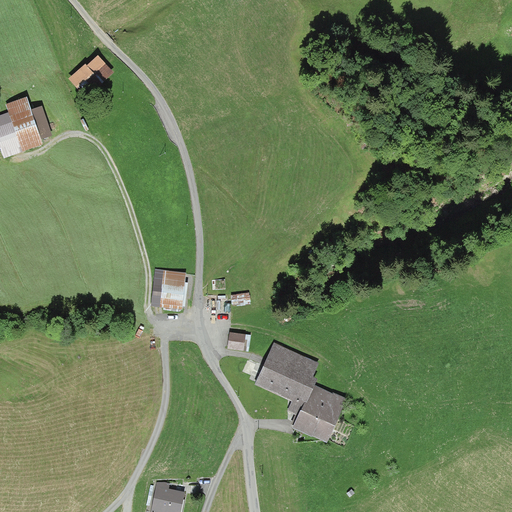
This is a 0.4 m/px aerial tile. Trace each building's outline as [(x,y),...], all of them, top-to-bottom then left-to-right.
[(73,80),(79,87),(103,65),(96,58),(84,69),(83,68),(71,78),(73,80)] [(108,72),(103,65),(79,87),(87,96),(105,79),(103,76),(108,72)] [(0,117),(0,139),(5,154),(42,142),(30,107),(24,100),(9,105),(12,113),(0,117)] [(184,274),(156,271),(152,305),(179,308),(184,274)] [(245,335),(230,333),(228,348),(243,350),(245,335)] [(290,410),(299,415),(310,390),(311,387),(306,385),(315,365),(275,346),(258,383),(277,392),(279,387),(297,395),(290,410)] [(315,392),(310,390),(299,415),(295,425),(323,438),(340,401),(316,390),(315,392)] [(163,511),(164,510),(173,511),(180,511),(184,493),(197,493),(197,485),(183,485),(181,492),(166,489),(166,485),(157,483),(150,511),(163,511)]
